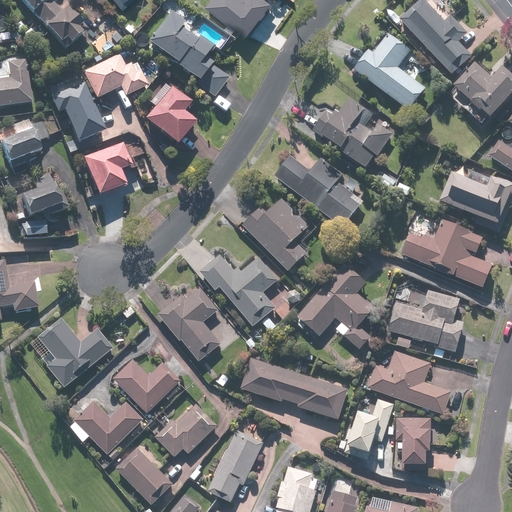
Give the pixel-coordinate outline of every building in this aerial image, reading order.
[(20,0),(66,52),(88,33),(67,8),(73,3),(70,0),(67,0),(62,4),(58,0),(20,0)] [(115,0),(124,10),(135,0),(115,0)] [(209,0),(205,7),(246,37),(273,2),(270,0),(209,0)] [(452,18),(444,24),(422,0),(421,0),(398,20),(450,80),(474,59),(461,44),(469,37),(452,18)] [(147,44),(198,83),(196,86),(214,100),(229,79),(205,60),(214,48),(200,37),(197,42),(182,30),(186,25),(171,13),(147,44)] [(427,91),(398,71),(410,53),(386,35),(373,53),(369,50),(352,73),(410,114),(427,91)] [(120,55),(83,74),(97,102),(120,90),(125,100),(149,87),(141,72),(136,75),(131,65),(126,68),(120,55)] [(10,80),(0,81),(0,109),(32,105),(26,61),(7,63),(10,80)] [(496,78),(482,65),(479,68),(475,64),(452,89),(461,97),(450,108),(457,114),(462,109),(480,126),(487,119),(489,121),(511,96),(511,78),(503,70),(496,78)] [(84,84),(52,97),(58,112),(65,109),(76,134),(73,135),(77,146),(105,134),(84,84)] [(192,104),(172,88),(145,122),(177,148),(195,126),(182,116),(192,104)] [(132,98),(106,109),(121,143),(125,141),(134,160),(148,154),(142,139),(148,137),(132,98)] [(313,134),(366,171),(375,158),(378,160),(394,137),(378,126),(372,134),(357,123),(365,112),(349,101),(338,117),(334,114),(331,118),(327,114),(313,134)] [(511,149),(511,150),(499,142),(488,158),(511,174),(511,116),(508,123),(511,125),(511,149)] [(18,138),(14,140),(10,131),(0,135),(0,141),(2,145),(0,146),(9,167),(41,154),(27,121),(13,127),(18,138)] [(123,144),(83,159),(97,199),(126,189),(120,173),(132,169),(123,144)] [(311,174),(291,157),(276,177),(344,234),(365,209),(337,185),(344,177),(323,160),(311,174)] [(401,178),(384,167),(375,181),(392,192),(401,178)] [(467,178),(451,172),(438,205),(497,228),(511,189),(511,188),(470,172),(467,178)] [(50,174),(34,180),(38,191),(22,196),(29,219),(62,208),(50,174)] [(293,212),(282,201),(268,216),(261,209),(242,228),(290,275),(308,256),(295,244),(310,229),(300,219),(293,219),(293,212)] [(483,239),(443,222),(435,243),(411,233),(401,256),(483,291),(493,267),(475,259),(483,239)] [(46,223),(24,224),(25,238),(47,237),(46,223)] [(255,330),(261,324),(269,333),(276,327),(268,318),(277,310),(264,295),(279,282),(258,258),(242,273),(238,269),(234,273),(219,256),(198,275),(215,293),(219,290),(255,330)] [(0,324),(2,324),(0,313),(0,309),(11,307),(12,315),(39,310),(34,283),(9,287),(4,262),(0,262),(0,324)] [(366,284),(343,264),(297,318),(320,338),(335,321),(340,325),(334,331),(359,352),(370,339),(359,329),(377,309),(358,293),(366,284)] [(222,346),(205,325),(220,313),(200,289),(186,300),(182,296),(157,317),(198,366),(222,346)] [(461,304),(429,292),(421,311),(398,302),(386,331),(400,336),(395,347),(408,352),(412,340),(435,349),(432,357),(441,361),(444,353),(454,357),(466,325),(455,320),(461,304)] [(62,320),(31,346),(48,367),(46,369),(64,391),(115,349),(98,328),(80,343),(62,320)] [(393,351),(390,363),(381,360),(379,368),(373,366),(366,392),(445,415),(451,392),(425,384),(431,362),(393,351)] [(239,391),(283,404),(284,401),(298,406),(297,409),(339,423),(349,391),(250,359),(239,391)] [(133,361),(114,380),(148,414),(181,382),(162,363),(149,377),(133,361)] [(464,394),(456,392),(449,412),(458,414),(464,394)] [(85,444),(91,438),(111,457),(145,421),(126,402),(110,418),(94,403),(75,422),(76,423),(71,428),(85,444)] [(372,418),(357,413),(352,430),(348,428),(345,438),(347,439),(343,454),(368,461),(374,440),(382,443),(393,407),(376,402),(372,418)] [(189,456),(218,427),(196,405),(177,424),(173,420),(154,439),(175,460),(184,451),(189,456)] [(407,419),(396,418),(395,443),(398,443),(398,455),(399,455),(399,471),(411,471),(411,467),(426,468),(427,454),(430,454),(432,420),(421,419),(421,416),(407,415),(407,419)] [(265,444),(239,430),(208,492),(231,503),(240,485),(243,487),(265,444)] [(174,485),(137,448),(116,469),(153,506),(174,485)] [(312,475),(289,468),(284,482),(281,481),(273,509),(278,510),(276,511),(312,511),(319,492),(315,491),(317,482),(310,479),(312,475)] [(352,485),(337,480),(327,511),(358,511),(359,509),(356,508),(359,499),(349,496),(352,485)] [(186,495),(170,511),(198,511),(202,508),(186,495)] [(381,509),(366,506),(364,511),(419,511),(420,508),(410,506),(411,500),(393,496),(391,503),(383,501),(381,509)]
